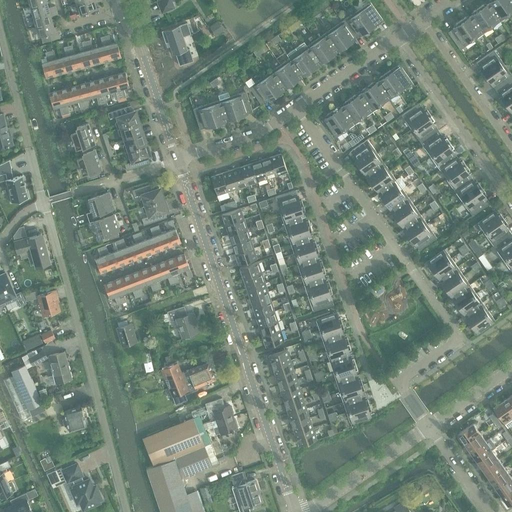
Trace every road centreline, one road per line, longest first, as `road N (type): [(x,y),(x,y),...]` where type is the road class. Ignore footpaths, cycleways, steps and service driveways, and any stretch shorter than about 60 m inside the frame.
road 1 (residential): [(430,424),(400,380),(459,335),(297,108)]
road 2 (tertiary): [(294,511),(177,158)]
road 3 (residential): [(127,511),(42,202)]
road 4 (residential): [(397,35),(511,197)]
road 5 (residential): [(42,202),(0,31)]
road 6 (residential): [(511,144),(421,17)]
road 7 (residential): [(309,511),(430,424)]
road 8 (residential): [(177,158),(262,132),(297,108)]
road 9 (tertiary): [(177,158),(138,39)]
road 10 (residential): [(297,108),(397,35)]
